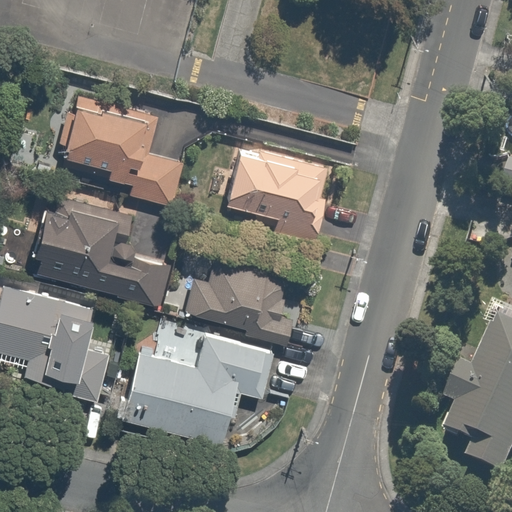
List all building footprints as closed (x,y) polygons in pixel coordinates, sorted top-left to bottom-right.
[(162,114),(82,95),(66,163),(117,175),(114,186),(138,192),(136,202),(175,211),(186,163),(153,155),(162,114)] [(336,167),(239,145),(225,211),(279,223),(276,234),(319,243),(336,167)] [(135,219),(62,204),(45,282),(161,306),(170,268),(148,263),(126,259),(135,219)] [(302,284),(217,262),(212,281),(197,278),(187,316),(286,342),(302,284)] [(105,311),(8,286),(0,315),(0,362),(29,370),(25,384),(99,404),(115,342),(98,338),(105,311)] [(511,328),(494,321),(437,446),(511,480),(511,328)] [(201,370),(141,356),(126,419),(234,444),(246,392),(262,395),(272,351),(209,337),(201,370)]
